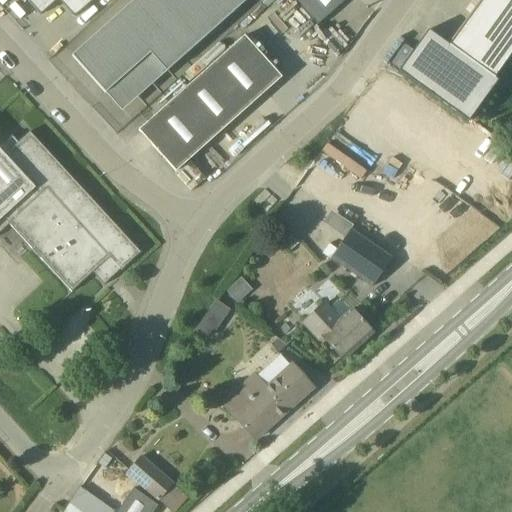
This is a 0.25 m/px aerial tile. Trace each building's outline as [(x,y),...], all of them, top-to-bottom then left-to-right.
[(25,0),(40,16),(58,0),(74,18),(94,0),(25,0)] [(248,0),(134,0),(72,56),(122,112),(248,0)] [(346,0),(293,0),(317,26),(346,0)] [(511,0),(482,0),(449,47),(430,33),(398,75),(468,124),(498,82),(511,61),(511,0)] [(282,78),(268,63),(244,36),(138,131),(176,172),(282,78)] [(141,253),(30,132),(11,149),(6,143),(13,137),(12,136),(0,146),(0,233),(10,225),(71,292),(93,273),(104,285),(121,270),(121,271),(141,253)] [(392,259),(350,231),(331,259),(372,287),(392,259)] [(237,304),(252,291),(241,278),(226,291),(237,304)] [(373,334),(354,313),(342,322),(325,303),(302,324),(318,342),(323,338),(343,360),(373,334)] [(215,320),(219,341),(232,338),(229,318),(215,320)] [(291,364),(288,366),(279,356),(257,376),(254,374),(221,403),(255,440),(312,388),(291,364)] [(174,484),(142,456),(126,474),(158,502),(159,501),(171,511),(176,511),(187,499),(172,485),(174,484)] [(109,511),(112,505),(74,488),(63,511),(109,511)] [(154,511),(158,507),(133,489),(117,511),(154,511)]
